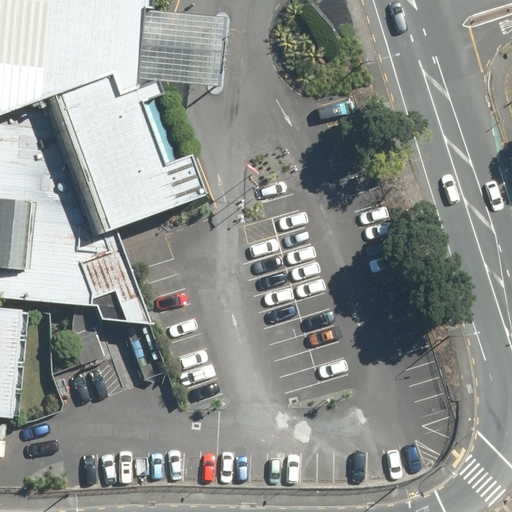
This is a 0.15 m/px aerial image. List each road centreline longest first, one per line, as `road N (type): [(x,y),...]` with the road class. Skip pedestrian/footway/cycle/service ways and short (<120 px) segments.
road 1 (secondary): [(423,36),(511,327)]
road 2 (secondary): [(435,511),(454,506),(478,477),(511,377)]
